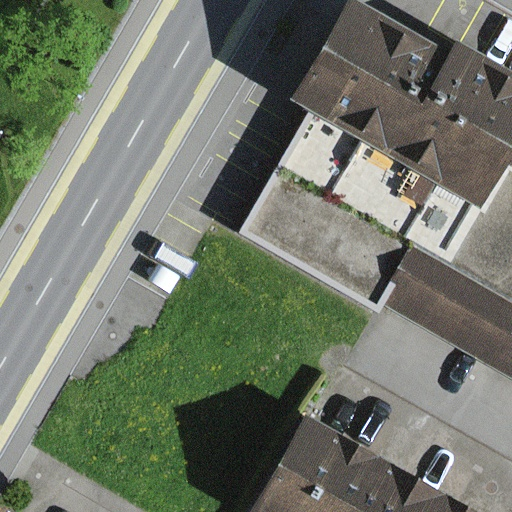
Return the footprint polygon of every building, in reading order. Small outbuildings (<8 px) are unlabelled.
[(357,0),(351,0),(293,102),(310,112),(491,214),(511,176),(511,71),(458,41),(451,54),(357,0)] [(491,214),(310,112),(240,234),(380,315),(383,306),(418,245),(459,268),(491,214)] [(511,176),(491,214),(459,268),(418,245),(383,306),(511,379),(511,176)] [(174,497),(242,378),(151,326),(139,346),(126,338),(91,400),(104,407),(82,445),(174,497)] [(350,511),(381,457),(308,417),(255,511),(350,511)] [(479,511),(381,457),(350,511),(479,511)]
